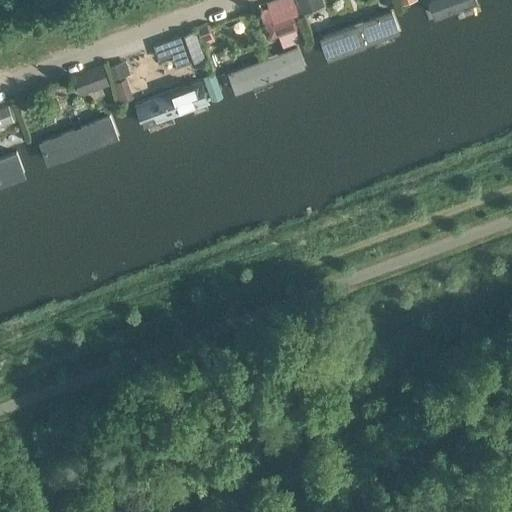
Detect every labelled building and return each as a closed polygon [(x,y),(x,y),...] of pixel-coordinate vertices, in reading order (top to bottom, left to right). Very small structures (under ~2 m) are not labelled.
[(293,0),(273,0),(266,3),(278,35),(303,26),(293,0)] [(322,0),(296,0),(302,13),(325,5),(322,0)] [(475,0),(430,0),(436,15),(476,1),(475,0)] [(393,10),(320,36),(327,57),(400,31),(393,10)] [(207,26),(198,29),(202,41),(211,38),(207,26)] [(194,31),(155,45),(160,59),(171,55),(175,67),(189,62),(189,61),(203,55),(194,31)] [(297,44),(226,71),(235,92),(306,66),(297,44)] [(110,67),(114,79),(126,74),(121,63),(110,67)] [(92,74),(96,85),(108,81),(103,70),(92,74)] [(203,81),(139,104),(147,125),(211,101),(203,81)] [(9,105),(0,107),(0,125),(15,120),(9,105)] [(111,118),(42,142),(49,164),(118,140),(111,118)] [(19,156),(0,161),(0,185),(25,178),(19,156)]
